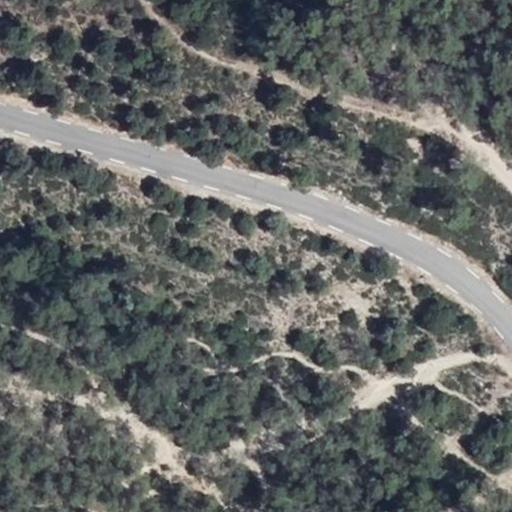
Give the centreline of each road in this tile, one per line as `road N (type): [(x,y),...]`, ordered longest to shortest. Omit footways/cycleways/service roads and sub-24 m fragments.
road 1 (tertiary): [(0,114),(356,220),(454,270),(511,327)]
road 2 (track): [(0,397),(128,406),(178,443),(212,443),(401,380),(511,406)]
road 3 (track): [(511,178),(362,0)]
